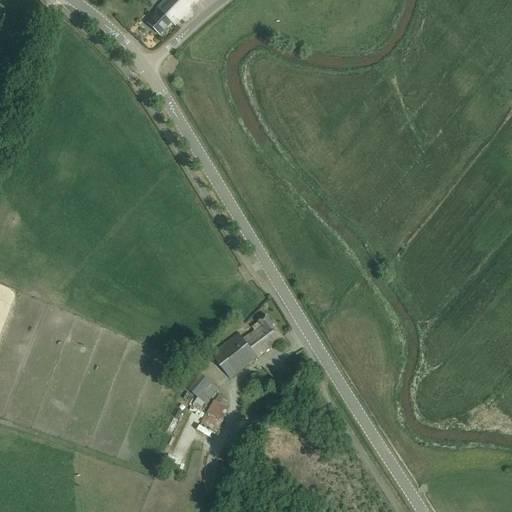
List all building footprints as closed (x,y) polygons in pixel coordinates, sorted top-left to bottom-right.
[(158,9),(151,17),(152,18),(148,23),(160,35),(172,22),(175,25),(198,0),(164,0),(157,8),(158,9)] [(239,332),(211,354),(230,378),(271,347),(270,346),(282,337),(273,326),(274,325),(267,315),(259,321),(259,322),(252,327),(255,330),(244,338),(239,332)] [(287,364),(273,378),(286,392),(300,377),(287,364)] [(200,374),(188,389),(206,404),(218,388),(200,374)] [(207,418),(222,424),(230,405),(215,399),(207,418)] [(257,408),(260,411),(266,405),(262,402),(257,408)]
